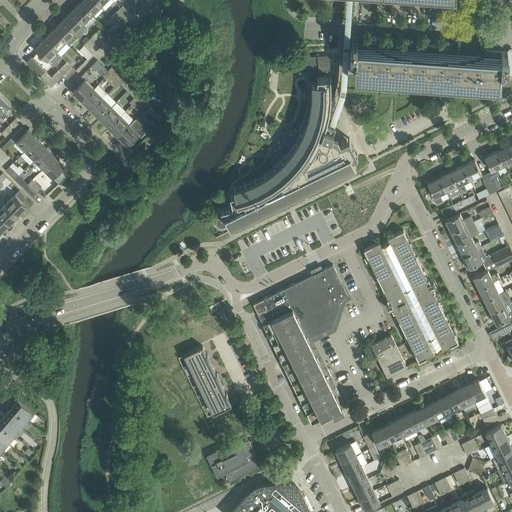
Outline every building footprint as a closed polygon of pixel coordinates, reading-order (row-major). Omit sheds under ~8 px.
[(92,14),(101,5),(95,0),(82,0),(80,2),(92,14)] [(83,23),(92,14),(80,2),(71,11),(83,23)] [(133,3),(129,7),(134,12),(138,7),(133,3)] [(128,18),(132,14),(123,5),(119,9),(128,18)] [(124,22),(128,18),(119,9),(114,13),(124,22)] [(74,32),(83,23),(71,11),(62,20),(74,32)] [(119,27),(124,22),(114,13),(110,18),(119,27)] [(69,37),(74,32),(62,20),(53,29),(65,41),(69,45),(72,41),(69,37)] [(56,50),(65,41),(53,29),(44,38),(56,50)] [(101,44),(105,40),(96,31),(92,36),(101,44)] [(97,49),(101,44),(92,36),(88,40),(97,49)] [(356,46),(357,37),(353,37),(352,46),(351,46),(351,49),(350,57),(356,57),(355,75),(500,86),(501,69),(507,70),(507,67),(511,67),(511,51),(488,50),(487,56),(483,55),(483,59),(375,52),(375,48),(356,46)] [(60,54),(56,50),(44,38),(35,47),(34,46),(34,47),(51,63),(60,54)] [(92,53),(97,49),(88,40),(83,44),(92,53)] [(329,55),(317,56),(318,64),(318,71),(325,70),(330,70),(330,67),(329,55)] [(32,56),(26,61),(26,62),(40,76),(45,70),(32,56)] [(315,56),(305,56),(305,64),(305,71),(315,71),(315,64),(315,56)] [(95,67),(103,74),(108,69),(97,59),(86,72),(88,74),(95,67)] [(55,82),(72,65),(67,61),(58,70),(51,78),(55,82)] [(67,79),(76,70),(72,65),(55,82),(63,75),(67,79)] [(108,80),(116,71),(112,66),(103,75),(108,80)] [(112,84),(121,75),(116,71),(108,80),(112,84)] [(116,88),(125,79),(121,75),(112,84),(116,88)] [(331,95),(331,82),(331,76),(317,77),(317,82),(312,82),(309,82),(308,99),(305,115),(299,131),(300,132),(293,144),(283,156),(273,166),(274,168),(262,176),(249,182),(235,187),(235,186),(234,186),(235,192),(230,193),(233,204),(221,207),(221,208),(223,214),(223,215),(219,216),(217,218),(216,220),(216,222),(217,225),(219,226),(221,227),(224,226),(230,223),(231,226),(356,165),(352,157),(358,155),(349,138),(341,142),(338,136),(332,134),(336,124),(332,123),(326,121),(329,108),(331,95)] [(82,100),(94,88),(85,79),(73,91),(82,100)] [(91,109),(103,97),(94,88),(82,100),(91,109)] [(134,106),(143,98),(138,93),(129,102),(134,106)] [(10,107),(0,97),(0,96),(0,109),(2,108),(6,111),(10,107)] [(100,118),(112,106),(103,97),(91,109),(100,118)] [(138,111),(147,102),(143,98),(134,106),(138,111)] [(142,115),(151,106),(147,102),(138,111),(142,115)] [(109,127),(121,115),(112,106),(100,118),(109,127)] [(118,136),(130,124),(121,115),(109,127),(118,136)] [(118,136),(127,145),(139,133),(142,136),(148,130),(135,118),(130,124),(118,136)] [(18,123),(14,120),(14,119),(5,128),(9,133),(18,123)] [(30,128),(29,128),(26,131),(22,127),(13,136),(17,140),(16,141),(26,150),(38,138),(29,129),(30,128)] [(5,136),(9,133),(5,128),(1,132),(5,136)] [(35,159),(47,147),(38,138),(26,150),(35,159)] [(504,165),(511,160),(511,151),(508,144),(497,150),(504,165)] [(44,168),(56,156),(47,147),(35,159),(32,162),(35,165),(38,162),(44,168)] [(506,170),(504,165),(497,150),(485,156),(492,171),(487,173),(496,190),(502,187),(498,178),(497,176),(500,174),(500,173),(506,170)] [(66,175),(61,169),(64,165),(56,156),(44,168),(53,177),(51,179),(57,184),(66,175)] [(482,173),(479,168),(475,159),(463,165),(470,179),(482,173)] [(5,170),(14,179),(19,174),(10,165),(5,170)] [(470,179),(463,165),(451,170),(458,185),(461,191),(467,188),(464,182),(470,179)] [(449,197),(461,191),(458,185),(451,170),(439,176),(446,191),(449,197)] [(490,193),(496,190),(487,173),(482,175),(484,179),(483,180),(490,193)] [(437,203),(449,197),(446,191),(439,176),(427,182),(437,203)] [(41,189),(32,180),(28,184),(37,193),(41,189)] [(33,197),(37,193),(28,184),(24,188),(33,197)] [(501,197),(511,191),(511,189),(510,185),(498,191),(501,197)] [(23,201),(27,197),(20,189),(5,204),(17,216),(27,205),(23,201)] [(503,202),(511,198),(511,191),(501,197),(503,202)] [(465,199),(467,204),(476,200),(474,194),(465,199)] [(506,208),(511,205),(511,198),(503,202),(506,208)] [(459,209),(467,204),(465,199),(456,203),(459,209)] [(0,214),(9,224),(17,216),(5,204),(0,208),(0,214)] [(456,210),(453,204),(441,209),(444,216),(456,210)] [(481,217),(493,211),(490,206),(479,211),(481,217)] [(451,232),(473,221),(470,215),(463,219),(460,212),(445,219),(451,232)] [(0,231),(0,232),(9,224),(0,214),(0,231)] [(479,232),(475,224),(473,221),(451,232),(457,243),(471,236),(479,232)] [(504,234),(501,228),(499,223),(485,230),(488,235),(491,241),(504,234)] [(424,270),(424,269),(423,269),(416,256),(417,255),(414,256),(411,251),(414,250),(414,249),(413,249),(410,243),(411,242),(410,242),(407,243),(405,238),(408,237),(407,236),(403,229),(388,237),(390,241),(382,245),(380,241),(364,249),(367,256),(367,257),(370,255),(373,260),(370,262),(371,262),(374,269),(373,269),(376,268),(379,273),(376,275),(377,275),(384,289),(383,289),(383,290),(386,288),(389,293),(386,295),(387,295),(388,298),(387,299),(389,302),(388,303),(391,309),(392,308),(393,312),(395,311),(396,314),(395,315),(396,315),(399,320),(398,320),(399,321),(406,334),(405,335),(406,335),(409,340),(408,340),(408,341),(409,341),(412,347),(412,348),(415,347),(417,352),(414,353),(415,354),(419,361),(435,353),(433,349),(440,345),(442,349),(458,341),(455,334),(455,333),(452,335),(450,330),(453,328),(452,328),(448,321),(449,321),(449,320),(446,322),(443,317),(446,315),(445,315),(439,301),(439,300),(436,302),(433,297),(436,295),(434,292),(435,291),(433,288),(434,287),(433,287),(431,282),(432,282),(431,281),(431,282),(429,278),(428,279),(426,276),(427,275),(426,275),(423,276),(421,271),(424,270)] [(463,255),(477,248),(471,236),(457,243),(463,255)] [(485,265),(511,250),(511,249),(509,244),(492,253),(493,254),(490,255),(489,254),(486,255),(481,246),(477,248),(463,255),(469,267),(483,260),(485,265)] [(488,269),(488,270),(497,265),(497,266),(499,265),(507,262),(511,258),(511,250),(485,265),(487,269),(488,269)] [(346,405),(341,407),(307,339),(332,326),(340,304),(338,299),(348,294),(333,264),(253,303),(312,422),(332,413),(334,418),(345,413),(342,408),(347,405),(346,405)] [(491,275),(488,270),(488,269),(487,269),(473,276),(479,288),(494,281),(500,278),(497,272),(491,275)] [(485,300),(499,293),(494,281),(479,288),(485,300)] [(490,311),(505,304),(499,293),(485,300),(490,311)] [(218,301),(209,305),(212,311),(220,306),(218,301)] [(511,315),(511,309),(508,311),(505,304),(490,311),(496,324),(511,315)] [(228,321),(222,310),(221,308),(216,310),(223,324),(228,321)] [(502,333),(511,328),(511,324),(510,321),(499,327),(502,333)] [(387,377),(407,367),(391,334),(387,336),(386,335),(384,336),(385,337),(371,344),(387,377)] [(189,364),(207,355),(203,346),(202,345),(184,354),(184,355),(189,364)] [(189,364),(194,374),(212,365),(207,355),(189,364)] [(194,374),(198,384),(217,375),(212,365),(194,374)] [(198,384),(203,393),(222,384),(217,375),(198,384)] [(479,379),(467,385),(474,400),(478,407),(490,401),(486,394),(479,379)] [(203,393),(208,403),(226,394),(222,384),(203,393)] [(462,405),(474,400),(467,385),(455,391),(462,405)] [(450,411),(462,405),(455,391),(443,397),(450,411)] [(34,412),(21,401),(13,394),(13,395),(18,399),(14,403),(10,400),(7,403),(30,422),(32,420),(29,418),(34,412)] [(213,413),(231,405),(231,404),(226,394),(208,403),(213,413)] [(438,417),(450,411),(443,397),(431,403),(438,417)] [(490,401),(478,407),(483,419),(495,413),(490,401)] [(29,424),(30,422),(7,403),(5,405),(9,409),(5,414),(21,428),(26,422),(29,424)] [(426,423),(438,417),(431,403),(419,408),(426,423)] [(414,429),(426,423),(419,408),(407,414),(414,429)] [(486,425),(498,419),(495,413),(483,419),(486,425)] [(16,433),(21,428),(5,414),(1,419),(0,417),(0,422),(17,437),(19,436),(16,433)] [(402,435),(414,429),(407,414),(395,420),(402,435)] [(390,441),(402,435),(395,420),(383,426),(390,441)] [(16,439),(17,437),(0,422),(0,435),(8,443),(13,437),(16,439)] [(492,443),(507,436),(501,424),(486,431),(492,443)] [(379,446),(390,441),(383,426),(372,432),(379,446)] [(459,438),(455,429),(453,426),(448,429),(453,441),(459,438)] [(448,429),(437,434),(440,440),(441,439),(442,440),(445,438),(448,443),(453,441),(448,429)] [(363,436),(369,448),(375,445),(369,433),(363,436)] [(437,449),(442,446),(440,440),(437,434),(431,437),(437,449)] [(3,449),(8,443),(0,435),(0,449),(4,453),(6,451),(3,449)] [(498,455),(511,448),(511,447),(507,436),(492,443),(498,455)] [(421,437),(419,438),(421,442),(420,442),(422,446),(426,454),(431,451),(427,442),(426,439),(423,441),(421,437)] [(464,449),(476,443),(474,437),(462,443),(464,449)] [(229,481),(236,478),(262,465),(249,439),(240,443),(238,439),(207,455),(217,476),(225,473),(229,481)] [(342,461),(356,454),(350,442),(336,449),(342,461)] [(420,457),(426,454),(420,442),(415,445),(420,457)] [(467,454),(471,452),(479,448),(476,443),(464,449),(467,454)] [(504,467),(511,463),(511,448),(498,455),(504,467)] [(412,461),(408,452),(406,449),(401,451),(407,464),(412,461)] [(401,466),(407,464),(401,451),(395,454),(401,466)] [(348,473),(362,466),(356,454),(342,461),(348,473)] [(485,461),(482,460),(473,457),(471,462),(483,467),(485,461)] [(395,471),(397,465),(385,460),(383,466),(395,471)] [(481,473),(483,467),(471,462),(469,468),(481,473)] [(354,485),(368,478),(362,466),(348,473),(354,485)] [(393,476),(395,471),(383,466),(381,472),(393,476)] [(471,479),(466,469),(465,467),(459,469),(465,481),(471,479)] [(460,484),(465,481),(459,469),(454,472),(460,484)] [(452,488),(450,485),(446,476),(440,479),(446,491),(452,488)] [(359,497),(374,490),(368,478),(354,485),(359,497)] [(390,490),(402,484),(399,479),(387,484),(390,490)] [(441,494),(446,491),(440,479),(435,481),(441,494)] [(312,511),(304,494),(301,490),(300,488),(298,486),(297,485),(296,484),(293,483),(291,481),(288,481),(287,481),(285,480),(282,480),(264,482),(261,483),(259,484),(257,484),(255,485),(253,486),(251,488),(250,489),(248,491),(229,511),(312,511)] [(390,490),(392,495),(405,490),(402,484),(390,490)] [(435,496),(434,493),(429,484),(424,487),(430,499),(435,496)] [(503,497),(497,485),(491,488),(497,500),(503,497)] [(475,493),(482,507),(495,501),(487,487),(475,493)] [(365,509),(380,502),(374,490),(359,497),(365,509)] [(424,502),(423,499),(418,490),(413,492),(419,504),(424,502)] [(413,507),(419,504),(413,492),(407,495),(413,507)] [(470,511),(472,511),(482,507),(475,493),(463,499),(470,511)] [(455,511),(470,511),(463,499),(452,504),(455,511)]
